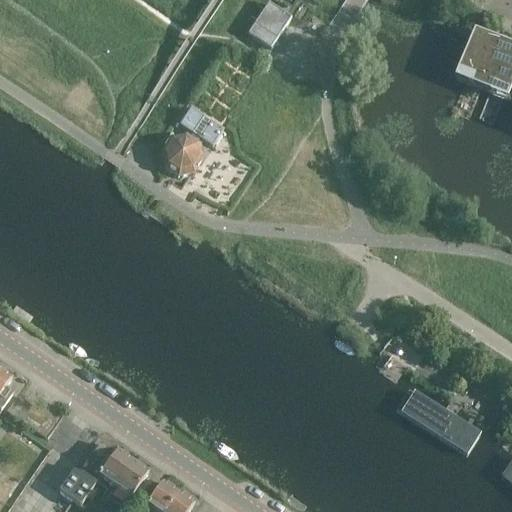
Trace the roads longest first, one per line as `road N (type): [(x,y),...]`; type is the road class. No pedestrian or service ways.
road 1 (tertiary): [(253,511),(0,339)]
road 2 (residential): [(511,353),(366,259)]
